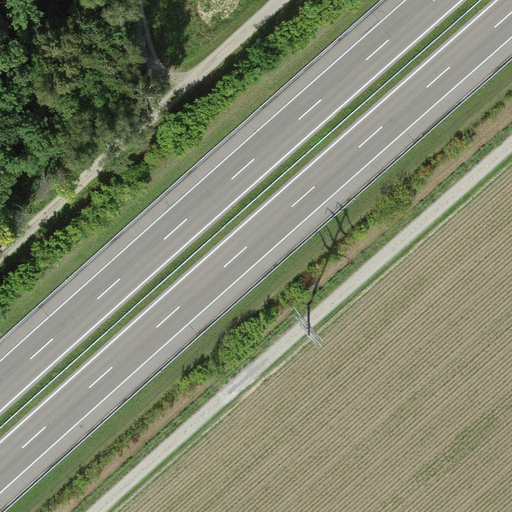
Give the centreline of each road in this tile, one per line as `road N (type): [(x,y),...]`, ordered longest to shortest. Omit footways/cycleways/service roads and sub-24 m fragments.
road 1 (motorway): [(0,469),(511,14)]
road 2 (motorway): [(436,0),(0,388)]
road 3 (track): [(101,511),(511,149)]
road 4 (track): [(0,257),(283,0)]
